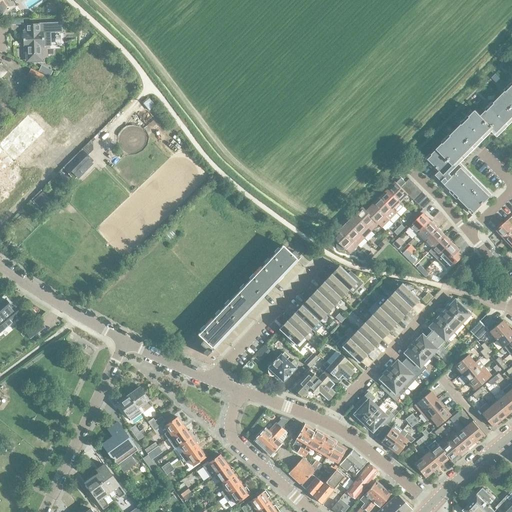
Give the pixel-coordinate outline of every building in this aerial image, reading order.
[(0,0),(0,16),(12,8),(9,3),(13,0),(12,0),(0,0)] [(26,33),(23,33),(23,47),(27,47),(27,60),(41,60),(40,46),(44,46),(50,46),(50,32),(61,32),(61,23),(39,24),(26,24),(26,33)] [(8,71),(0,63),(0,78),(3,76),(7,81),(12,75),(8,71)] [(41,65),(38,71),(49,77),(52,71),(41,65)] [(44,76),(30,69),(28,75),(41,82),(44,76)] [(511,85),(481,116),(476,111),(427,159),(440,171),(436,175),(445,184),(444,185),(469,210),(470,209),(474,213),(490,197),(457,163),(492,128),(497,134),(511,119),(511,85)] [(65,92),(51,106),(58,113),(55,116),(62,124),(65,121),(70,125),(74,121),(75,122),(80,116),(77,113),(81,109),(65,92)] [(10,106),(3,99),(0,101),(0,104),(6,110),(10,106)] [(81,150),(63,168),(69,173),(71,171),(78,178),(92,164),(85,157),(87,155),(81,150)] [(388,190),(400,202),(408,195),(405,192),(401,188),(406,183),(401,178),(396,183),(395,182),(388,190)] [(414,183),(409,179),(406,183),(401,188),(405,192),(414,183)] [(418,188),(414,183),(405,192),(408,195),(410,196),(418,188)] [(423,192),(418,188),(410,196),(414,201),(423,192)] [(393,210),(400,202),(388,190),(381,197),(393,210)] [(423,192),(414,201),(418,205),(427,196),(423,192)] [(37,193),(29,202),(30,204),(34,204),(35,202),(40,208),(46,203),(37,193)] [(432,201),(427,196),(418,205),(423,209),(432,201)] [(393,210),(381,197),(373,204),(390,220),(397,213),(393,210)] [(382,228),(390,220),(373,204),(367,211),(366,211),(376,220),(375,221),(379,224),(382,228)] [(367,211),(363,207),(356,215),(372,231),(379,224),(375,221),(376,220),(366,211),(367,211)] [(423,214),(407,230),(414,238),(418,234),(430,221),(423,214)] [(372,231),(356,215),(348,222),(365,239),(372,231)] [(501,237),(502,236),(505,239),(511,232),(511,217),(508,220),(496,231),(501,237)] [(418,234),(425,241),(438,228),(430,221),(418,234)] [(365,239),(348,222),(341,230),(357,246),(365,239)] [(425,241),(432,248),(433,249),(445,236),(438,228),(425,241)] [(357,246),(341,230),(334,237),(339,242),(337,244),(337,248),(341,251),(344,251),(346,249),(350,253),(357,246)] [(433,249),(432,248),(429,252),(436,259),(452,243),(445,236),(433,249)] [(401,246),(396,241),(393,244),(398,250),(401,246)] [(452,268),(463,256),(459,252),(460,251),(452,243),(436,259),(446,269),(449,265),(452,268)] [(282,246),(198,335),(204,340),(200,344),(206,350),(203,352),(207,355),(209,353),(211,352),(212,352),(213,351),(212,350),(214,349),(213,348),(297,260),(297,259),(299,256),(293,251),(290,254),(282,246)] [(406,250),(402,254),(407,259),(411,256),(412,254),(408,250),(406,250)] [(411,256),(407,259),(413,264),(416,261),(411,256)] [(339,266),(331,274),(348,290),(356,282),(354,280),(356,279),(349,272),(347,274),(339,266)] [(341,298),(348,290),(331,274),(324,282),(341,298)] [(316,290),(333,306),(341,298),(324,282),(316,290)] [(402,283),(394,291),(411,307),(418,299),(410,291),(412,290),(405,284),(403,285),(402,283)] [(326,313),(333,306),(316,290),(309,298),(326,313)] [(403,315),(411,307),(394,291),(387,299),(403,315)] [(318,321),(326,313),(309,298),(302,305),(318,321)] [(0,331),(20,314),(13,306),(12,307),(5,299),(0,303),(0,331)] [(387,299),(379,307),(396,323),(403,315),(387,299)] [(449,303),(444,308),(460,323),(469,314),(468,313),(470,312),(468,311),(467,310),(465,309),(464,309),(455,300),(452,304),(451,303),(451,304),(449,303)] [(311,329),(318,321),(302,305),(294,313),(311,329)] [(388,331),(396,323),(379,307),(372,315),(388,331)] [(460,323),(444,308),(440,313),(441,314),(440,316),(438,318),(452,332),(460,323)] [(303,337),(311,329),(294,313),(287,321),(303,337)] [(372,315),(364,323),(381,339),(388,331),(372,315)] [(446,338),(452,332),(438,318),(437,316),(432,321),(433,323),(432,324),(433,324),(429,327),(433,330),(429,334),(444,349),(450,342),(446,338)] [(36,330),(43,325),(38,319),(24,330),(30,338),(38,332),(36,330)] [(495,339),(508,328),(502,320),(488,331),(495,339)] [(296,345),(303,337),(287,321),(279,329),(287,337),(286,339),(293,345),(294,344),(296,345)] [(473,335),(483,325),(479,321),(469,331),(473,335)] [(374,347),(381,339),(364,323),(357,331),(374,347)] [(478,340),(487,330),(483,325),(473,335),(478,340)] [(511,332),(508,328),(495,339),(501,347),(503,346),(511,338),(511,332)] [(357,331),(349,338),(366,354),(374,347),(357,331)] [(448,352),(444,349),(429,334),(425,338),(422,335),(419,338),(418,338),(418,339),(416,338),(411,343),(428,358),(434,351),(442,359),(448,352)] [(350,355),(358,363),(366,354),(349,338),(342,347),(343,348),(342,350),(349,356),(350,355)] [(511,338),(503,346),(509,354),(511,351),(511,338)] [(428,358),(411,343),(407,348),(408,349),(408,350),(405,353),(408,356),(404,360),(419,375),(425,368),(421,365),(428,358)] [(275,374),(281,380),(282,381),(284,380),(298,365),(293,360),(290,364),(286,360),(288,357),(283,352),(268,368),(269,368),(267,370),(267,373),(269,375),(271,376),(273,376),(275,374)] [(312,354),(306,361),(304,363),(309,367),(317,358),(312,354)] [(340,354),(326,369),(338,380),(342,375),(346,379),(353,372),(344,364),(347,361),(340,354)] [(460,373),(474,363),(467,355),(454,365),(460,373)] [(474,363),(460,373),(467,381),(484,367),(478,359),(474,363)] [(391,364),(387,369),(407,388),(419,375),(404,360),(400,364),(397,361),(394,365),(394,364),(393,365),(391,364)] [(506,367),(501,361),(498,363),(503,370),(506,367)] [(467,381),(474,389),(491,375),(484,367),(467,381)] [(301,396),(309,388),(319,377),(311,369),(293,389),(301,396)] [(338,380),(326,369),(322,373),(334,384),(338,380)] [(407,388),(387,369),(382,374),(384,375),(383,376),(380,379),(383,382),(379,387),(395,401),(407,388)] [(309,388),(316,395),(319,392),(328,400),(334,392),(330,388),(334,384),(322,373),(319,377),(309,388)] [(511,386),(510,384),(502,390),(505,394),(511,403),(511,386)] [(128,394),(142,413),(153,405),(149,400),(150,400),(139,386),(128,394)] [(420,413),(437,399),(430,391),(414,405),(420,413)] [(362,424),(377,408),(371,402),(375,398),(368,392),(353,407),(357,411),(354,414),(357,417),(358,418),(357,420),(362,424)] [(142,413),(128,394),(117,402),(127,416),(128,416),(132,421),(142,413)] [(511,410),(511,403),(505,394),(497,401),(508,414),(511,410)] [(430,418),(443,407),(437,399),(420,413),(427,421),(430,419),(430,418)] [(508,414),(497,401),(489,407),(500,421),(508,414)] [(489,407),(486,403),(478,410),(492,427),(500,421),(489,407)] [(430,418),(430,419),(436,426),(450,415),(443,407),(430,418)] [(377,408),(362,424),(367,429),(368,427),(369,428),(372,431),(375,428),(380,432),(394,417),(387,410),(384,414),(377,408)] [(153,418),(148,422),(153,429),(164,421),(161,416),(155,421),(153,418)] [(171,436),(184,426),(177,417),(164,426),(167,431),(163,434),(167,439),(171,436)] [(114,434),(101,443),(114,461),(115,460),(117,463),(120,467),(133,458),(130,454),(137,450),(117,422),(109,427),(114,434)] [(253,441),(261,448),(281,427),(276,422),(268,430),(265,428),(253,441)] [(463,428),(475,442),(483,435),(472,422),(463,428)] [(315,430),(305,424),(296,438),(307,445),(316,429),(315,429),(315,430)] [(380,442),(389,448),(403,430),(394,424),(391,428),(387,425),(376,436),(382,440),(380,442)] [(134,426),(130,429),(138,440),(145,435),(142,430),(139,432),(134,426)] [(171,436),(178,446),(193,435),(189,430),(187,431),(184,426),(171,436)] [(281,427),(261,448),(269,456),(275,450),(275,449),(281,442),(277,439),(285,431),(281,427)] [(463,428),(456,435),(455,435),(466,448),(475,442),(463,428)] [(316,429),(307,445),(316,451),(325,435),(316,429)] [(415,439),(403,430),(389,448),(397,455),(405,445),(406,445),(406,444),(408,441),(410,443),(415,439)] [(453,431),(445,438),(459,455),(466,448),(455,435),(456,435),(453,431)] [(179,454),(182,458),(198,446),(195,442),(197,440),(193,435),(178,446),(182,452),(179,454)] [(325,435),(316,451),(326,457),(335,442),(336,441),(325,435)] [(437,445),(448,458),(451,461),(459,455),(445,438),(437,445)] [(155,442),(147,448),(149,450),(150,452),(157,446),(155,442)] [(335,442),(326,457),(337,463),(346,448),(335,442)] [(437,445),(430,451),(441,464),(448,458),(437,445)] [(160,450),(157,446),(150,452),(152,455),(160,450)] [(205,456),(198,446),(182,458),(185,462),(188,460),(192,466),(205,456)] [(352,449),(350,452),(345,458),(339,465),(347,471),(348,470),(355,475),(359,470),(367,461),(352,449)] [(430,451),(422,457),(433,471),(441,464),(430,451)] [(156,466),(148,454),(142,459),(150,470),(156,466)] [(219,455),(202,467),(209,477),(214,474),(227,464),(219,455)] [(433,471),(422,457),(414,464),(425,478),(433,471)] [(302,458),(288,473),(301,485),(316,468),(315,467),(319,463),(316,460),(312,464),(310,465),(302,458)] [(161,467),(163,471),(171,465),(169,462),(161,467)] [(95,474),(108,492),(113,488),(119,496),(124,492),(103,463),(96,469),(98,472),(95,474)] [(301,485),(305,489),(312,496),(332,473),(319,463),(315,467),(316,468),(301,485)] [(378,470),(369,463),(353,483),(348,479),(341,487),(346,491),(345,492),(354,499),(378,470)] [(221,484),(236,473),(233,468),(231,470),(227,464),(214,474),(221,484)] [(171,465),(163,471),(166,475),(174,469),(171,465)] [(332,473),(312,496),(321,504),(334,488),(333,488),(344,476),(336,469),(335,470),(332,473)] [(236,473),(221,484),(224,489),(220,492),(224,497),(241,484),(237,479),(239,477),(236,473)] [(108,492),(95,474),(84,482),(103,508),(108,504),(102,496),(108,492)] [(357,511),(362,511),(364,510),(383,488),(375,481),(360,499),(364,503),(357,511)] [(183,483),(176,488),(178,491),(180,493),(182,497),(190,491),(187,488),(186,485),(185,486),(183,483)] [(241,484),(224,497),(231,507),(248,494),(247,493),(249,492),(245,486),(243,488),(241,484)] [(383,488),(364,510),(366,511),(368,511),(375,503),(380,507),(390,494),(383,488)] [(491,497),(483,489),(477,495),(478,496),(464,511),(465,511),(495,511),(496,511),(488,505),(492,501),(490,499),(491,497)] [(190,491),(182,497),(185,501),(192,495),(190,491)] [(249,510),(250,511),(254,511),(269,502),(267,498),(269,497),(264,491),(262,492),(249,501),(253,507),(249,510)] [(408,511),(411,510),(396,495),(377,511),(408,511)] [(507,508),(511,503),(510,502),(505,498),(496,508),(500,511),(508,511),(510,511),(507,508)] [(166,500),(160,505),(163,509),(169,504),(166,500)] [(269,502),(254,511),(275,511),(278,510),(274,505),(272,506),(269,502)] [(343,507),(337,502),(331,509),(334,511),(339,511),(340,511),(343,507)]
